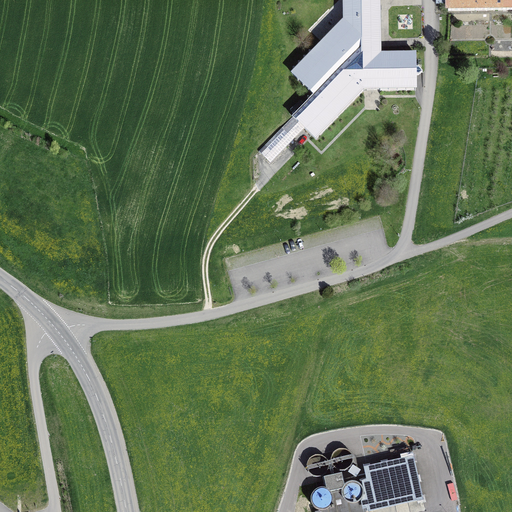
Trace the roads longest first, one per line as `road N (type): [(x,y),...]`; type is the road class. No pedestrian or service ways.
road 1 (residential): [(55,328),(229,312),(401,254),(415,202),(434,0)]
road 2 (unclassified): [(127,511),(96,396),(55,328)]
